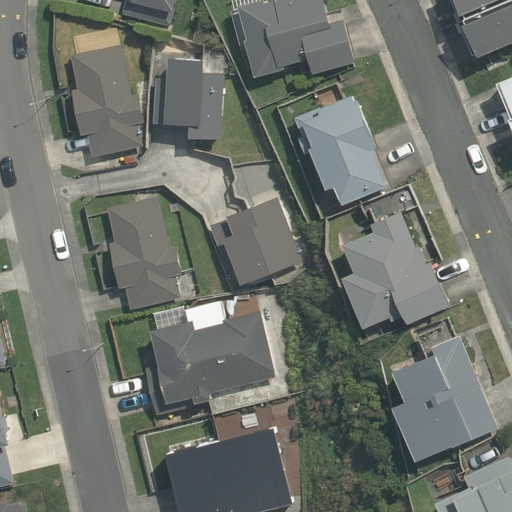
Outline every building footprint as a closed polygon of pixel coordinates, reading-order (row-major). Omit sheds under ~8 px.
[(129,0),(125,14),(171,27),(179,0),(129,0)] [(346,20),(334,23),(327,0),(282,0),(271,3),(270,0),(269,0),(245,6),(253,40),(251,40),(260,77),(289,70),(288,66),(314,60),(318,74),(358,62),(346,20)] [(511,0),(453,0),(477,55),(484,52),(486,57),(511,45),(511,0)] [(91,135),(96,157),(146,146),(142,124),(148,122),(142,94),(135,95),(125,45),(74,55),(82,89),(76,90),(85,136),(91,135)] [(175,58),(174,79),(161,78),(158,124),(196,125),(195,138),(225,139),(229,73),(210,73),(211,60),(175,58)] [(511,79),(503,83),(511,106),(511,79)] [(358,102),(356,96),(301,118),(308,136),(304,138),(310,154),(314,152),(321,170),(324,169),(332,190),(339,187),(347,206),(393,188),(379,153),(383,151),(362,100),(358,102)] [(180,247),(173,248),(161,196),(111,207),(119,242),(113,243),(124,289),(130,288),(134,310),(185,299),(180,275),(186,274),(180,247)] [(233,216),(234,218),(214,226),(230,270),(239,267),(247,285),(306,261),(282,197),(233,216)] [(454,306),(434,262),(430,264),(422,246),(419,247),(405,213),(376,224),(379,231),(349,245),(360,272),(348,278),(369,328),(395,317),(397,321),(409,315),(413,324),(454,306)] [(149,368),(160,415),(206,404),(206,402),(216,400),(215,393),(280,377),(265,311),(227,320),(228,323),(201,330),(199,320),(157,330),(162,348),(150,351),(153,367),(149,368)] [(0,365),(10,362),(0,322),(0,365)] [(502,428),(463,336),(437,347),(440,354),(399,372),(411,402),(398,407),(421,461),(456,446),(457,447),(502,428)] [(9,443),(15,442),(0,385),(0,486),(18,482),(9,443)] [(278,427),(173,452),(187,511),(258,511),(296,503),(278,427)] [(511,511),(511,455),(470,475),(474,484),(442,499),(447,511),(511,511)] [(32,511),(29,497),(14,501),(14,498),(0,501),(0,511),(32,511)]
